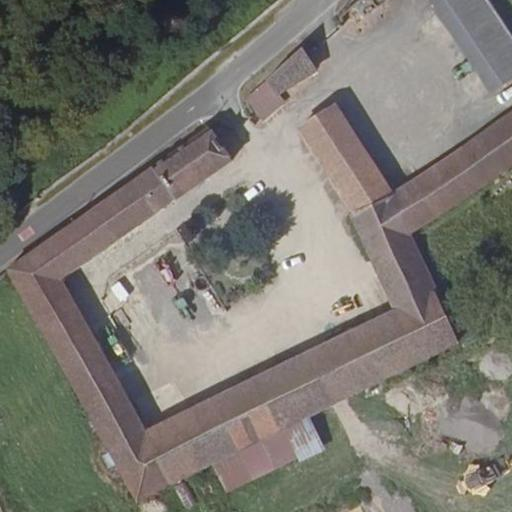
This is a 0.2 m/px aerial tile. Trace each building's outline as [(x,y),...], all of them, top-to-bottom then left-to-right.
[(511,38),(486,0),(427,0),(491,94),(511,79),(511,38)] [(310,76),(296,54),(265,82),(277,98),(310,76)] [(277,98),(265,82),(243,101),(247,107),(260,123),(279,110),(277,98)] [(299,110),(293,102),(284,109),(289,117),(299,110)] [(354,216),(390,199),(332,109),(299,131),(354,216)] [(511,116),(502,123),(511,138),(511,116)] [(511,164),(511,138),(502,123),(390,199),(407,236),(511,164)] [(8,270),(137,500),(210,465),(306,418),(325,409),(301,360),(147,437),(61,285),(230,166),(210,136),(206,129),(8,270)] [(407,236),(390,199),(354,216),(350,218),(355,229),(346,234),(348,242),(342,244),(354,273),(370,265),(391,316),(323,349),(347,398),(457,344),(407,236)] [(301,360),(325,409),(347,398),(323,349),(301,360)] [(320,446),(306,418),(210,465),(224,493),(320,446)]
